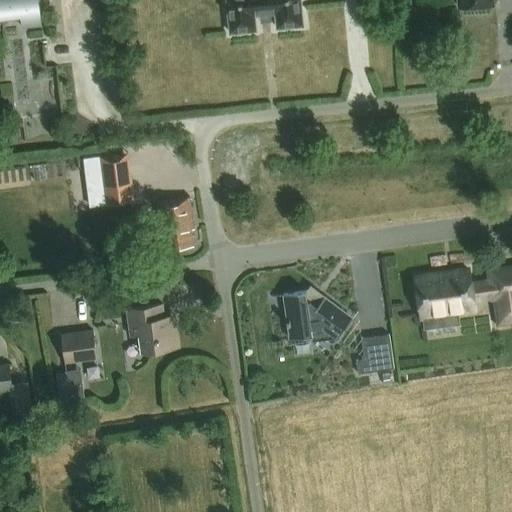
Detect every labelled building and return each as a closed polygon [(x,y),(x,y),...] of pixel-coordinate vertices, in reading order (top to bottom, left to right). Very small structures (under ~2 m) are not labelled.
[(42,26),(38,0),(0,0),(0,31),(1,32),(0,27),(0,19),(21,17),(22,29),(42,26)] [(227,0),(231,33),(256,31),(254,16),(276,14),(277,29),(303,26),(299,0),(227,0)] [(126,152),(99,156),(105,204),(112,203),(133,200),(126,152)] [(193,222),(190,197),(157,201),(160,226),(163,226),(166,249),(193,245),(190,223),(193,222)] [(511,267),(489,271),(490,282),(471,285),(469,271),(416,278),(421,318),(475,310),(473,299),(492,297),(493,300),(495,300),(498,325),(511,323),(511,267)] [(315,290),(283,295),(290,340),(331,334),(337,339),(353,319),(324,297),(322,299),(315,293),(315,290)] [(163,304),(127,309),(131,337),(140,336),(143,353),(180,348),(177,324),(166,326),(163,304)] [(64,363),(96,360),(93,330),(60,333),(64,363)] [(365,359),(357,360),(358,373),(394,368),(389,334),(362,338),(365,359)] [(0,392),(12,390),(9,365),(0,365),(0,392)] [(392,373),(384,374),(386,384),(393,383),(392,373)] [(83,384),(67,386),(69,400),(85,398),(83,384)] [(35,413),(34,387),(17,387),(17,414),(35,413)] [(11,399),(4,400),(7,421),(13,420),(11,399)]
